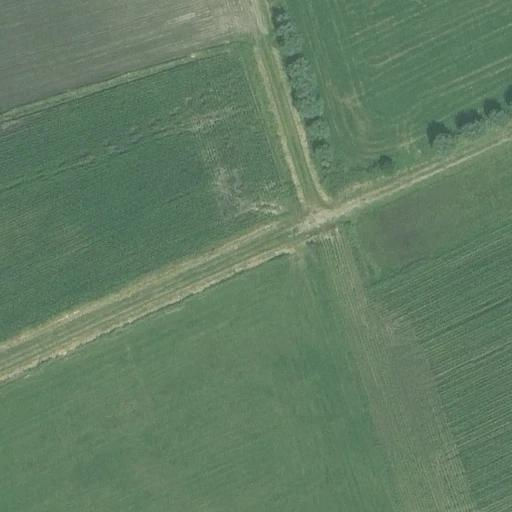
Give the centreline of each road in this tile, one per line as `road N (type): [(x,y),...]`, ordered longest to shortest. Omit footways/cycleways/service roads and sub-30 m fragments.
road 1 (track): [(0,368),(328,217)]
road 2 (track): [(328,217),(423,511)]
road 3 (track): [(328,217),(511,135)]
